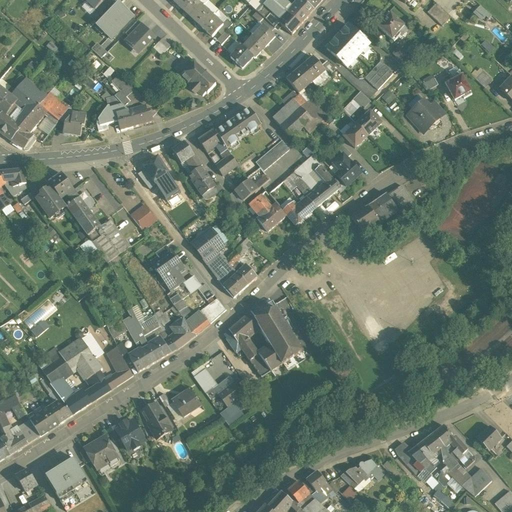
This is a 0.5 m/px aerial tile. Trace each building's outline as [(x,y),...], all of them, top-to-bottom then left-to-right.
[(83,0),(95,11),(105,0),(83,0)] [(190,0),(172,0),(182,9),(190,0)] [(203,7),(195,0),(190,0),(182,9),(192,19),(203,7)] [(255,0),(250,6),(258,13),(262,8),(265,5),(269,0),(255,0)] [(272,0),(269,0),(265,5),(279,18),(282,20),(287,14),(272,0)] [(283,0),(272,0),(287,14),(289,12),(286,9),(289,5),(288,4),(283,0)] [(289,12),(287,14),(301,26),(314,11),(302,0),(299,0),(293,7),(289,12)] [(302,0),(314,11),(323,0),(302,0)] [(116,6),(97,27),(111,40),(133,18),(119,5),(119,4),(116,6)] [(451,17),(436,4),(427,13),(442,27),(451,17)] [(482,6),(475,13),(485,22),(492,15),(482,6)] [(213,17),(203,7),(192,19),(202,29),(213,17)] [(270,15),(262,8),(258,13),(264,19),(266,20),(270,15)] [(391,15),(388,13),(383,20),(385,21),(379,28),(394,41),(400,34),(402,36),(408,29),(391,15)] [(278,24),(292,36),(301,26),(287,14),(282,20),(278,24)] [(223,26),(213,17),(202,29),(212,38),(220,30),(223,26)] [(266,20),(264,19),(259,24),(263,27),(269,31),(273,27),(266,20)] [(138,21),(126,34),(130,38),(142,26),(143,26),(138,21)] [(232,25),(227,21),(223,26),(220,30),(224,34),(225,32),(226,33),(232,25)] [(130,38),(126,43),(133,50),(137,45),(142,50),(154,38),(142,26),(130,38)] [(369,45),(348,26),(338,38),(358,57),(369,45)] [(269,31),(263,27),(254,37),(266,48),(276,38),(271,33),(275,29),(273,27),(269,31)] [(224,34),(216,42),(221,46),(230,37),(226,33),(225,32),(224,34)] [(266,48),(254,37),(244,49),(254,58),(255,60),(266,48)] [(227,50),(236,43),(232,38),(223,45),(227,50)] [(358,57),(338,38),(327,50),(347,69),(358,57)] [(162,39),(153,48),(162,57),(171,48),(162,39)] [(106,55),(96,45),(91,50),(101,59),(106,55)] [(242,48),(231,59),(243,70),(254,58),(244,49),(242,48)] [(407,55),(399,48),(394,54),(402,61),(407,55)] [(313,58),(301,69),(312,83),(317,88),(329,78),(328,77),(325,72),(321,67),(313,58)] [(327,62),(321,67),(325,72),(328,77),(336,70),(327,62)] [(393,75),(380,63),(373,71),(386,83),(393,75)] [(301,69),(287,81),(298,95),(312,83),(301,69)] [(216,86),(203,73),(202,74),(198,70),(193,76),(194,78),(188,84),(191,87),(190,88),(192,90),(191,91),(195,95),(198,93),(203,98),(206,94),(207,95),(216,86)] [(386,83),(373,71),(365,79),(378,91),(386,83)] [(483,71),(475,80),(485,89),(493,80),(483,71)] [(459,72),(449,77),(450,79),(444,82),(454,100),(462,96),(464,98),(471,94),(459,72)] [(134,91),(119,76),(112,83),(120,92),(124,88),(129,95),(130,95),(134,91)] [(511,77),(500,90),(511,100),(511,77)] [(434,78),(423,85),(427,91),(438,85),(434,78)] [(46,98),(26,81),(11,98),(3,108),(6,110),(2,114),(21,129),(46,98)] [(2,90),(0,88),(0,110),(3,108),(11,98),(2,90)] [(120,92),(115,98),(117,99),(120,103),(126,98),(129,95),(124,88),(120,92)] [(158,112),(134,91),(130,95),(129,95),(126,98),(132,105),(130,107),(131,109),(132,111),(137,110),(142,126),(153,123),(152,118),(158,112)] [(382,98),(389,105),(397,98),(391,91),(382,98)] [(293,93),(282,103),(286,108),(298,98),(293,93)] [(370,102),(360,93),(353,101),(363,110),(370,102)] [(21,129),(22,130),(29,135),(45,117),(47,114),(58,101),(50,94),(46,98),(21,129)] [(286,108),(273,120),(281,128),(301,109),(306,104),(299,97),(298,98),(286,108)] [(132,105),(126,98),(120,103),(122,106),(123,107),(129,113),(132,111),(131,109),(130,107),(132,105)] [(117,99),(111,101),(113,108),(122,106),(120,103),(117,99)] [(327,118),(311,100),(306,104),(301,109),(312,121),(304,128),(310,134),(317,128),(324,121),(327,118)] [(69,110),(58,101),(47,114),(58,123),(60,121),(69,110)] [(193,101),(188,105),(191,109),(197,107),(193,101)] [(424,102),(413,111),(428,129),(429,129),(440,120),(439,119),(429,107),(424,102)] [(445,114),(435,102),(429,107),(439,119),(445,114)] [(107,108),(103,113),(107,126),(114,124),(113,120),(112,120),(109,110),(110,110),(109,107),(107,108)] [(110,110),(109,110),(112,120),(113,120),(117,119),(116,116),(129,113),(123,107),(110,110)] [(69,110),(60,121),(65,125),(65,124),(69,118),(72,119),(72,114),(73,114),(73,112),(69,109),(69,110)] [(312,121),(301,109),(281,128),(291,140),(304,128),(312,121)] [(137,110),(132,111),(129,113),(133,128),(142,126),(137,110)] [(235,120),(230,123),(230,124),(215,134),(221,143),(226,151),(261,127),(250,111),(236,121),(235,120)] [(428,129),(413,111),(407,117),(423,134),(428,129)] [(103,113),(98,121),(100,127),(107,126),(103,113)] [(129,113),(116,116),(117,119),(120,132),(133,128),(129,113)] [(369,113),(363,119),(361,118),(355,124),(367,137),(380,125),(369,113)] [(21,129),(2,114),(1,115),(0,116),(0,133),(11,142),(22,130),(21,129)] [(58,123),(47,114),(45,117),(56,126),(58,123)] [(73,114),(72,114),(72,119),(69,118),(65,124),(65,125),(63,134),(64,134),(67,134),(67,133),(69,134),(69,135),(81,137),(82,129),(84,129),(86,119),(78,118),(79,115),(73,114)] [(324,121),(317,128),(321,132),(328,126),(324,121)] [(355,124),(353,122),(351,124),(353,126),(348,131),(349,132),(343,138),(354,150),(367,137),(355,124)] [(339,132),(331,124),(326,129),(334,137),(339,132)] [(22,130),(11,142),(24,150),(28,151),(29,151),(36,140),(29,135),(22,130)] [(213,132),(199,142),(207,153),(213,149),(221,143),(215,134),(213,132)] [(281,141),(255,164),(260,169),(263,173),(289,151),(281,141)] [(185,143),(173,152),(181,165),(187,160),(193,156),(185,143)] [(351,155),(342,145),(337,150),(343,157),(343,156),(347,160),(351,155)] [(315,154),(309,147),(302,154),(309,160),(313,156),(315,154)] [(227,151),(221,155),(225,161),(231,156),(227,151)] [(193,156),(187,160),(195,172),(199,169),(201,167),(193,156)] [(237,166),(231,156),(225,161),(217,168),(223,177),(237,166)] [(326,165),(320,160),(318,162),(313,156),(311,158),(318,166),(321,169),(326,165)] [(343,157),(334,165),(340,172),(335,177),(340,183),(346,189),(360,175),(347,160),(343,156),(343,157)] [(143,168),(145,171),(153,183),(155,187),(158,185),(161,189),(159,191),(167,203),(181,194),(168,175),(168,174),(158,158),(143,168)] [(318,166),(311,158),(309,160),(306,163),(313,171),(315,169),(318,166)] [(306,163),(296,171),(306,178),(313,171),(306,163)] [(326,165),(321,169),(326,174),(330,170),(326,165)] [(318,191),(306,178),(301,182),(314,196),(307,200),(316,210),(340,190),(337,186),(332,180),(326,174),(321,169),(318,166),(315,169),(322,177),(320,178),(326,185),(318,191)] [(195,172),(189,176),(193,182),(204,175),(199,169),(195,172)] [(263,173),(260,169),(255,173),(264,185),(270,181),(263,173)] [(22,171),(0,172),(0,177),(5,183),(5,187),(6,188),(8,191),(13,188),(26,185),(23,171),(22,171)] [(145,171),(138,175),(150,191),(155,187),(153,183),(145,171)] [(306,178),(296,171),(294,173),(301,182),(306,178)] [(301,182),(294,173),(287,178),(294,185),(307,200),(314,196),(301,182)] [(193,182),(192,183),(202,197),(203,196),(215,188),(206,174),(193,182)] [(62,175),(49,184),(53,189),(60,200),(73,191),(73,190),(62,175)] [(340,183),(335,177),(332,180),(337,186),(340,183)] [(287,178),(268,195),(288,219),(296,211),(284,195),(294,185),(287,178)] [(249,181),(235,193),(243,203),(257,191),(249,181)] [(26,185),(13,188),(17,194),(27,189),(26,185)] [(219,185),(216,187),(215,188),(218,192),(221,197),(226,194),(219,185)] [(405,187),(357,217),(369,236),(417,206),(405,187)] [(215,188),(203,196),(204,198),(206,199),(208,199),(215,194),(218,192),(215,188)] [(60,200),(53,189),(47,193),(46,191),(41,195),(42,197),(37,201),(50,220),(66,208),(60,200)] [(73,191),(60,200),(66,208),(67,208),(79,199),(73,191)] [(3,195),(0,197),(0,213),(10,206),(3,195)] [(30,195),(21,201),(24,206),(34,200),(30,195)] [(270,208),(260,196),(256,200),(266,213),(270,210),(270,208)] [(100,228),(79,199),(67,208),(88,238),(100,228)] [(256,200),(249,206),(260,219),(266,213),(256,200)] [(296,211),(288,219),(295,227),(316,210),(307,200),(296,211)] [(286,218),(276,206),(270,210),(266,213),(277,225),(286,218)] [(156,221),(145,207),(131,218),(142,232),(156,221)] [(277,225),(266,213),(260,219),(257,221),(267,233),(277,225)] [(110,222),(100,228),(88,238),(107,265),(119,256),(131,248),(110,222)] [(212,233),(207,238),(205,235),(202,234),(198,237),(197,240),(192,244),(204,260),(205,260),(214,253),(223,246),(212,233)] [(247,240),(236,251),(241,257),(252,245),(247,240)] [(165,247),(155,254),(160,261),(170,254),(165,247)] [(236,251),(225,262),(230,267),(241,257),(236,251)] [(160,261),(153,266),(168,288),(180,279),(177,274),(183,269),(171,253),(170,254),(160,261)] [(214,253),(205,260),(204,260),(203,260),(207,266),(218,257),(214,253)] [(218,257),(207,266),(223,287),(230,280),(223,273),(230,267),(225,262),(220,256),(218,257)] [(246,266),(237,274),(248,286),(257,278),(246,266)] [(230,280),(223,287),(233,299),(248,286),(237,274),(230,280)] [(186,284),(193,294),(205,287),(197,276),(186,284)] [(180,279),(168,288),(172,293),(184,284),(180,279)] [(374,283),(356,309),(391,333),(409,307),(374,283)] [(218,300),(199,314),(205,319),(210,316),(216,321),(226,311),(218,300)] [(22,322),(31,333),(57,311),(48,301),(22,322)] [(181,302),(174,307),(179,313),(185,309),(181,302)] [(264,302),(251,313),(259,326),(258,327),(271,347),(284,364),(302,352),(276,310),(276,309),(271,312),(267,306),(264,302)] [(272,302),(267,306),(271,312),(276,309),(276,310),(277,309),(272,302)] [(160,322),(157,323),(162,330),(172,323),(167,314),(169,313),(166,309),(156,316),(160,322)] [(127,313),(132,320),(136,318),(132,310),(127,313)] [(251,313),(237,325),(246,338),(258,327),(259,326),(251,313)] [(199,314),(186,324),(195,337),(216,321),(210,316),(205,319),(199,314)] [(142,335),(142,332),(141,328),(136,318),(132,320),(124,324),(140,352),(148,348),(147,343),(142,335)] [(182,319),(172,327),(173,330),(171,331),(174,334),(176,333),(178,335),(171,341),(178,350),(195,337),(186,324),(182,319)] [(46,321),(33,332),(39,339),(52,327),(46,321)] [(147,343),(164,333),(162,330),(157,323),(142,332),(142,335),(147,343)] [(126,334),(121,325),(110,332),(117,347),(122,344),(129,340),(126,334)] [(246,338),(237,325),(229,332),(242,350),(250,362),(259,356),(258,355),(246,338)] [(242,350),(233,337),(227,341),(236,354),(242,350)] [(81,341),(60,355),(62,359),(68,354),(77,348),(83,359),(87,356),(98,373),(102,371),(81,341)] [(171,341),(164,346),(161,341),(149,348),(157,362),(178,350),(171,341)] [(129,358),(122,344),(117,347),(116,348),(117,349),(124,361),(129,358)] [(271,347),(258,355),(259,356),(250,362),(262,378),(284,364),(271,347)] [(83,359),(77,348),(68,354),(76,367),(94,391),(91,393),(97,401),(110,392),(103,381),(98,373),(87,356),(83,359)] [(157,362),(149,348),(148,348),(140,352),(138,354),(146,369),(157,362)] [(124,361),(117,349),(107,355),(117,373),(103,381),(110,392),(133,377),(124,361)] [(62,359),(42,374),(51,386),(60,380),(76,367),(68,354),(62,359)] [(138,354),(129,358),(139,373),(146,369),(138,354)] [(216,386),(206,371),(195,379),(205,393),(216,386)] [(479,374),(468,385),(472,389),(484,378),(479,374)] [(60,380),(51,386),(58,396),(67,390),(60,380)] [(234,383),(218,396),(228,409),(244,396),(234,383)] [(67,390),(58,396),(65,405),(74,400),(67,390)] [(184,396),(173,403),(183,419),(191,414),(190,412),(200,405),(190,390),(185,393),(184,396)] [(12,393),(0,398),(0,405),(4,411),(13,408),(19,405),(12,393)] [(74,400),(65,405),(73,417),(97,401),(91,393),(85,397),(83,394),(74,400)] [(171,405),(164,395),(159,398),(165,408),(171,405)] [(252,405),(244,396),(225,411),(232,420),(252,405)] [(61,402),(49,411),(60,426),(73,417),(61,402)] [(19,405),(13,408),(18,415),(23,412),(19,405)] [(162,416),(156,405),(150,408),(157,419),(162,416)] [(157,419),(150,408),(144,412),(150,424),(154,432),(153,433),(157,440),(172,432),(163,416),(162,416),(157,419)] [(40,409),(27,417),(32,426),(40,439),(60,426),(49,411),(43,414),(40,409)] [(1,412),(0,412),(0,430),(4,438),(12,434),(1,412)] [(150,424),(144,412),(138,415),(144,428),(150,424)] [(126,423),(120,426),(122,428),(117,431),(116,431),(121,440),(128,452),(132,449),(134,452),(140,448),(138,446),(143,443),(136,431),(138,430),(133,421),(127,425),(126,423)] [(32,426),(26,430),(34,443),(40,439),(32,426)] [(444,427),(434,435),(443,446),(444,445),(449,442),(453,439),(444,427)] [(115,428),(109,432),(115,443),(121,440),(116,431),(117,431),(115,428)] [(501,439),(490,428),(482,435),(481,434),(476,440),(487,452),(501,439)] [(4,438),(1,441),(2,443),(10,457),(34,443),(26,430),(22,437),(15,441),(12,434),(4,438)] [(434,435),(416,449),(426,461),(431,457),(439,450),(443,446),(434,435)] [(468,451),(454,438),(453,439),(449,442),(456,450),(452,454),(458,460),(468,451)] [(106,439),(94,446),(93,445),(85,450),(85,451),(92,461),(97,471),(109,464),(111,468),(120,462),(106,439)] [(0,443),(0,462),(10,457),(2,443),(0,443)] [(448,456),(444,445),(443,446),(439,450),(442,461),(448,456)] [(404,446),(396,452),(399,458),(407,466),(414,461),(408,455),(411,453),(404,446)] [(426,461),(416,449),(411,453),(408,455),(414,461),(417,464),(414,467),(416,470),(421,474),(425,470),(429,464),(426,461)] [(92,461),(85,451),(80,454),(86,464),(92,461)] [(475,459),(468,451),(458,460),(467,469),(474,462),(475,459)] [(448,456),(442,461),(443,464),(441,466),(444,468),(452,461),(448,456)] [(59,501),(88,483),(73,459),(62,466),(62,465),(56,469),(56,470),(44,477),(59,501)] [(414,461),(407,466),(413,473),(416,470),(414,467),(417,464),(414,461)] [(452,461),(444,468),(448,472),(446,474),(452,479),(461,488),(471,479),(452,461)] [(359,468),(348,471),(345,474),(354,483),(358,487),(363,481),(365,483),(369,479),(370,478),(367,476),(369,473),(371,474),(377,468),(371,462),(365,464),(362,465),(361,465),(360,465),(359,466),(359,467),(359,468)] [(401,477),(387,463),(383,467),(396,482),(401,477)] [(436,470),(429,464),(425,470),(430,476),(436,470)] [(441,466),(436,470),(430,476),(431,477),(439,483),(444,488),(452,479),(446,474),(448,472),(444,468),(441,466)] [(377,468),(371,474),(369,473),(367,476),(370,478),(369,479),(371,481),(374,478),(378,482),(384,476),(377,468)] [(37,486),(28,470),(15,477),(25,493),(37,486)] [(481,470),(471,479),(461,488),(475,499),(492,483),(481,470)] [(317,473),(306,482),(316,494),(322,489),(327,495),(332,491),(317,473)] [(354,483),(345,474),(340,478),(350,487),(354,483)] [(439,483),(431,477),(426,483),(433,490),(439,483)] [(88,483),(59,501),(66,511),(95,494),(88,483)] [(309,496),(299,483),(288,492),(298,505),(309,496)] [(350,487),(342,495),(350,503),(358,495),(350,487)] [(327,495),(317,502),(322,507),(335,496),(332,491),(327,495)] [(511,495),(510,492),(494,505),(500,511),(506,511),(511,507),(511,495)] [(282,493),(267,508),(271,511),(288,511),(291,509),(294,511),(298,511),(300,510),(282,493)] [(45,498),(29,506),(31,511),(37,511),(49,505),(45,498)] [(455,505),(445,498),(441,503),(450,511),(455,505)] [(315,501),(302,511),(316,511),(322,507),(317,502),(315,501)] [(448,511),(450,511),(441,503),(433,511),(448,511)]
